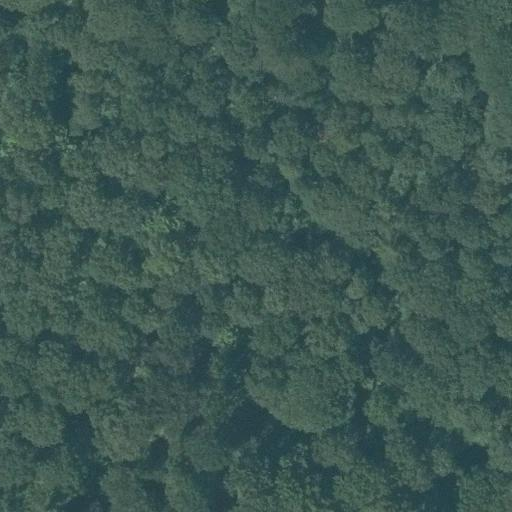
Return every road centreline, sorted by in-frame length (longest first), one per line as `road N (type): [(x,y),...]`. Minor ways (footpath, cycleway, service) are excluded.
road 1 (track): [(381,511),(182,326),(44,10)]
road 2 (track): [(12,0),(511,104)]
